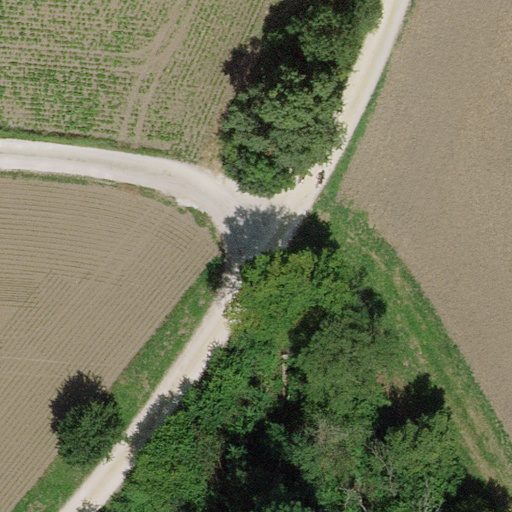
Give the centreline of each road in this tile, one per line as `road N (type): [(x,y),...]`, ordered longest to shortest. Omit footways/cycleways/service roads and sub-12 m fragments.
road 1 (track): [(76,511),(195,363),(356,94),(392,0)]
road 2 (track): [(0,156),(94,160),(192,179),(284,215)]
